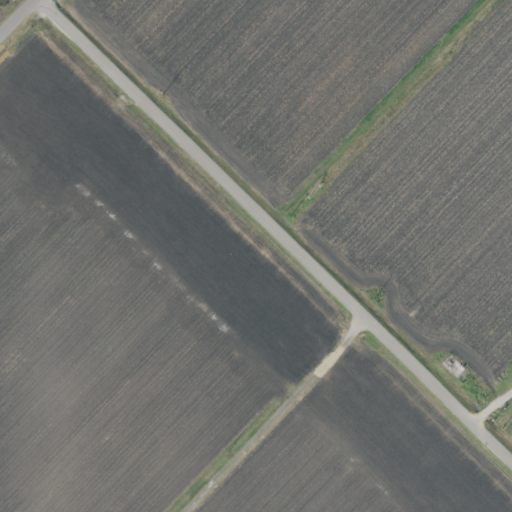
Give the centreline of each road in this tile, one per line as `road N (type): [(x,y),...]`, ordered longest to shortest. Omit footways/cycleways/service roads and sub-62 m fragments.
road 1 (residential): [(511,460),(43,0)]
road 2 (residential): [(280,234),(507,0)]
